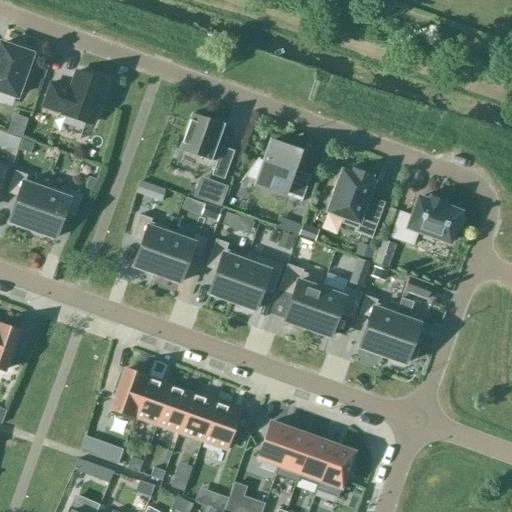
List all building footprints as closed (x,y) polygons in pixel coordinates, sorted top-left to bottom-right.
[(0,91),(15,97),(16,92),(21,94),(28,75),(23,74),(30,55),(0,44),(0,91)] [(103,81),(76,72),(69,92),(62,90),(63,88),(50,84),(42,107),(61,114),(61,115),(87,124),(88,122),(91,123),(98,104),(95,103),(103,81)] [(212,122),(191,115),(179,150),(199,157),(199,159),(210,162),(210,161),(215,163),(211,176),(223,180),(233,151),(221,147),(220,148),(215,147),(222,129),(212,125),(214,121),(212,121),(212,122)] [(16,151),(20,139),(8,135),(4,147),(16,151)] [(32,144),(21,140),(18,150),(29,154),(32,144)] [(299,202),(300,202),(309,176),(291,170),(298,151),(270,141),(262,161),(258,159),(259,159),(258,158),(240,181),(241,182),(244,177),(255,181),(253,186),(282,196),(299,202)] [(351,174),(341,170),(326,212),(343,218),(340,224),(354,229),(353,232),(371,239),(384,203),(371,198),(370,200),(366,199),(372,182),(368,180),(370,176),(352,170),(351,174)] [(45,191),(44,190),(23,183),(26,176),(13,171),(6,193),(17,197),(8,222),(30,231),(45,191)] [(90,190),(95,180),(87,178),(84,188),(90,190)] [(45,186),(44,190),(45,191),(30,231),(53,239),(62,213),(74,217),(81,195),(69,191),(68,194),(45,186)] [(160,201),(164,191),(153,187),(150,198),(160,201)] [(389,238),(411,246),(416,232),(448,243),(452,231),(456,232),(461,218),(457,216),(458,213),(440,206),(442,203),(429,198),(427,202),(417,198),(410,217),(398,213),(389,238)] [(200,216),(216,221),(219,210),(204,205),(200,216)] [(225,214),(221,226),(233,230),(237,218),(225,214)] [(151,219),(138,215),(130,237),(141,241),(132,267),(155,275),(169,235),(170,235),(172,231),(149,223),(151,219)] [(288,248),(292,237),(282,233),(278,244),(288,248)] [(170,235),(169,235),(155,275),(178,283),(189,253),(200,257),(206,239),(193,235),(191,242),(170,235)] [(227,244),(214,239),(204,267),(216,271),(207,294),(230,302),(246,258),(245,257),(225,250),(227,244)] [(355,254),(369,259),(372,250),(359,245),(355,254)] [(282,265),(247,253),(245,257),(246,258),(230,302),(253,310),(261,289),(272,293),(282,265)] [(302,270),(286,264),(277,290),(292,295),(283,321),(305,329),(321,284),(322,285),(324,280),(301,272),(302,270)] [(430,286),(408,278),(403,291),(425,299),(430,286)] [(322,285),(321,284),(305,329),(328,337),(336,314),(351,319),(360,293),(344,287),(342,292),(322,285)] [(376,300),(364,296),(357,314),(369,318),(358,348),(381,356),(397,311),(396,311),(375,304),(376,300)] [(400,298),(396,311),(397,311),(381,356),(403,364),(419,319),(408,315),(413,303),(400,298)] [(17,332),(0,325),(0,368),(4,370),(12,348),(14,349),(18,337),(16,336),(17,332)] [(147,379),(123,370),(122,375),(119,374),(115,385),(118,386),(108,414),(132,422),(134,417),(147,379)] [(169,387),(147,379),(134,417),(155,425),(169,387)] [(191,395),(169,387),(155,425),(178,433),(191,395)] [(214,403),(191,395),(178,433),(200,441),(214,403)] [(237,411),(214,403),(200,441),(224,450),(237,411)] [(291,431),(271,423),(257,462),(278,469),(291,431)] [(312,438),(291,431),(278,469),(298,476),(312,438)] [(85,438),(80,451),(116,464),(120,450),(85,438)] [(332,445),(312,438),(298,476),(318,483),(332,445)] [(352,452),(332,445),(318,483),(338,491),(352,452)] [(93,467),(89,477),(107,484),(111,473),(93,467)]
